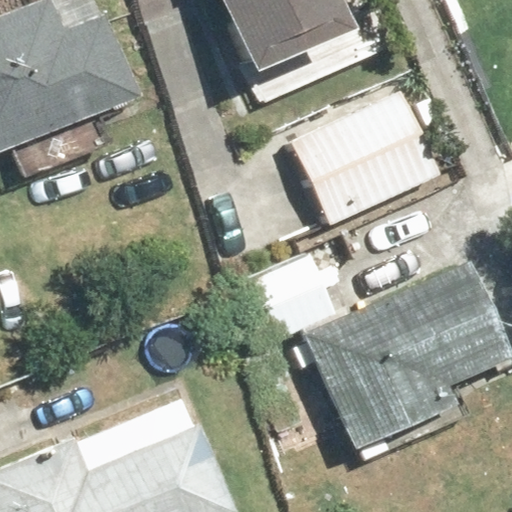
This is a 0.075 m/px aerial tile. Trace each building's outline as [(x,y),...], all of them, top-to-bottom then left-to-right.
[(101,0),(0,0),(0,144),(136,95),(101,0)] [(351,0),(218,0),(253,70),(360,17),(351,0)] [(291,144),(326,219),(449,163),(414,87),(291,144)] [(296,254),(218,287),(243,346),(321,313),(296,254)] [(466,257),(298,327),(346,443),(457,397),(450,379),(507,355),(466,257)] [(511,314),(503,318),(511,339),(511,314)] [(194,377),(0,450),(0,511),(231,511),(244,507),(194,377)]
